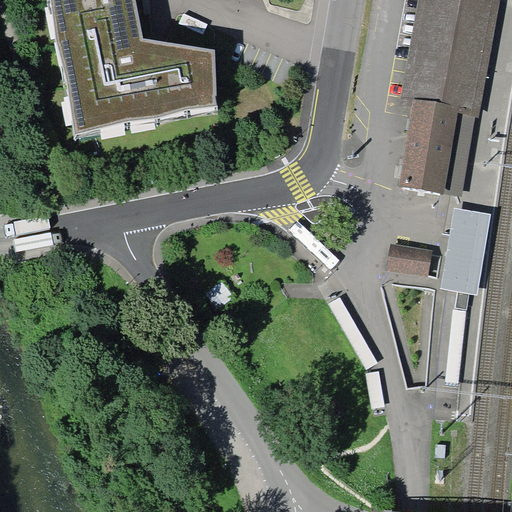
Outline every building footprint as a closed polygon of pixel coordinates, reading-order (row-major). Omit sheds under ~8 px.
[(49,0),(75,130),(216,102),(215,43),(161,35),(143,32),(137,0),(49,0)] [(457,113),(465,115),(484,0),(430,0),(415,96),(436,100),(459,104),(457,113)] [(436,100),(415,96),(402,171),(400,184),(421,187),(443,192),(457,113),(459,104),(436,100)] [(457,113),(443,192),(462,195),(476,117),(465,115),(457,113)] [(489,214),(454,208),(447,252),(441,287),(476,293),(489,214)] [(425,278),(429,254),(421,252),(400,249),(393,248),(389,272),(425,278)] [(222,282),(205,295),(216,309),(233,296),(222,282)] [(338,297),(327,303),(367,370),(377,364),(338,297)] [(466,313),(454,312),(445,387),(458,388),(466,313)] [(378,372),(366,373),(371,407),(382,405),(378,372)] [(333,397),(308,413),(319,430),(344,415),(333,397)] [(445,458),(446,443),(436,443),(435,457),(445,458)]
